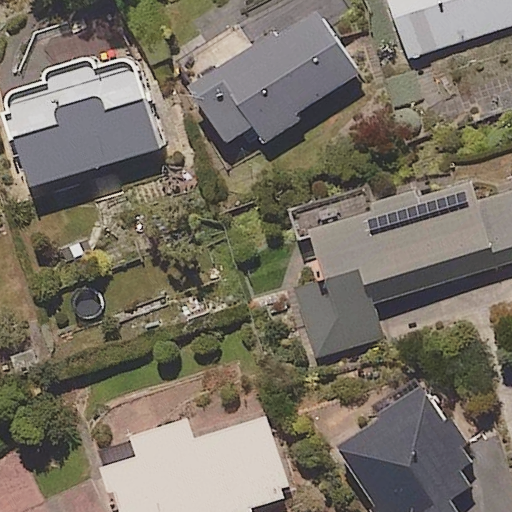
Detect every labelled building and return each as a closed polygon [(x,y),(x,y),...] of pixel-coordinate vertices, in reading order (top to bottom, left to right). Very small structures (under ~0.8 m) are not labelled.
[(349,9),(343,0),(260,0),(255,4),(259,12),(179,64),(228,139),(253,122),(265,140),(302,117),(297,109),(360,68),(330,22),(349,9)] [(511,22),(511,0),(391,0),(409,55),(511,22)] [(17,130),(33,184),(164,141),(142,67),(141,65),(141,63),(140,62),(139,60),(138,58),(136,57),(135,55),(133,54),(131,54),(129,53),(127,52),(125,52),(123,52),(121,52),(119,53),(95,59),(93,49),(43,62),(45,72),(20,79),(18,80),(16,80),(14,81),(12,83),(11,84),(9,86),(8,87),(7,89),(6,91),(6,93),(6,96),(6,98),(6,100),(7,102),(8,104),(3,105),(11,132),(17,130)] [(371,177),(289,200),(298,242),(310,239),(320,273),(294,282),(314,358),(388,334),(376,299),(511,262),(511,183),(474,194),(470,178),(423,191),(421,183),(376,195),(371,177)] [(473,484),(463,468),(484,456),(454,407),(443,413),(422,377),(377,404),(383,414),(338,441),(380,511),(459,511),(451,497),(473,484)] [(195,436),(188,414),(134,431),(140,451),(103,462),(118,511),(252,511),(250,505),(292,493),(268,413),(195,436)]
